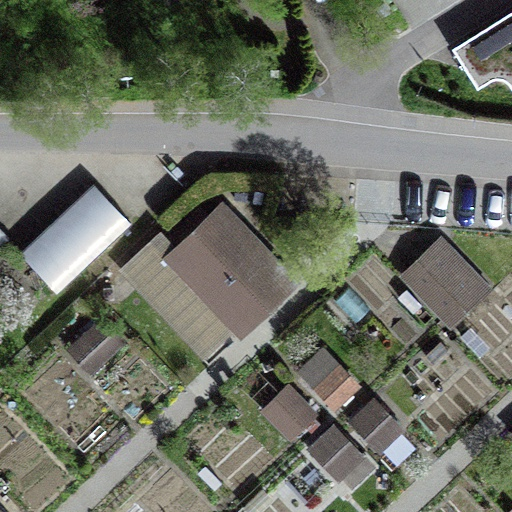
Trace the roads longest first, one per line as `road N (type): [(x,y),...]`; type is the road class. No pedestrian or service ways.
road 1 (residential): [(0,130),(362,137)]
road 2 (residential): [(362,137),(375,70),(488,0)]
road 3 (residential): [(362,137),(511,156)]
